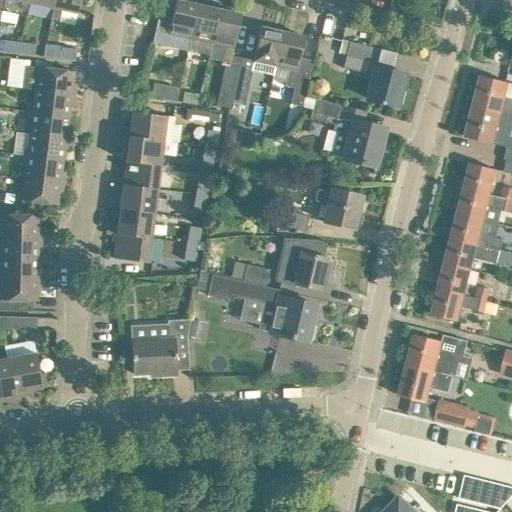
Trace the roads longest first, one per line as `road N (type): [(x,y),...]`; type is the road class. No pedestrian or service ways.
road 1 (residential): [(357,405),(463,0)]
road 2 (residential): [(76,412),(74,253),(112,0)]
road 3 (residential): [(76,412),(357,405)]
